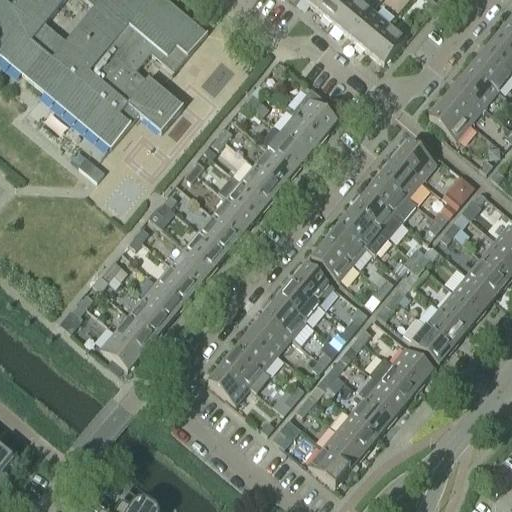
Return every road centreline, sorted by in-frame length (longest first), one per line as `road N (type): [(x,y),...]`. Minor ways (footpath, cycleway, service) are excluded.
road 1 (residential): [(160,398),(371,148),(385,107)]
road 2 (residential): [(385,107),(312,48),(285,47),(226,0)]
road 3 (residential): [(299,511),(160,398)]
road 4 (residential): [(42,511),(130,405),(160,398)]
road 5 (residential): [(385,107),(401,87),(426,84),(495,0)]
road 6 (tertiary): [(464,431),(374,511)]
